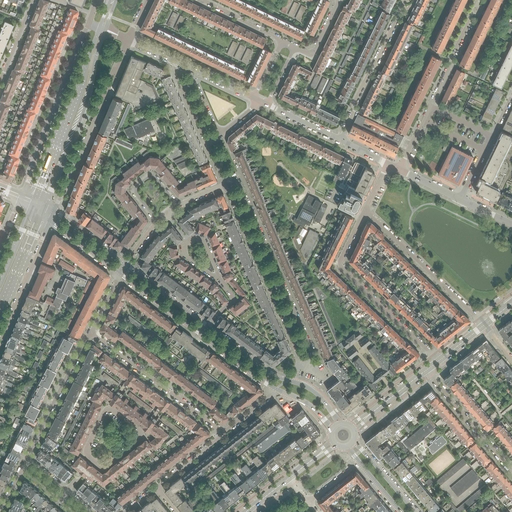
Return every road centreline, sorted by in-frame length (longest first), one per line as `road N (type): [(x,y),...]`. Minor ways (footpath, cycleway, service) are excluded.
road 1 (residential): [(436,361),(341,266),(365,209)]
road 2 (secondary): [(99,27),(31,202)]
road 3 (secondary): [(45,207),(104,29)]
road 4 (residential): [(88,22),(21,197)]
road 5 (residential): [(53,211),(127,39)]
road 6 (residential): [(478,0),(398,169)]
road 7 (residential): [(365,209),(483,325)]
road 8 (residential): [(340,141),(404,0)]
road 9 (residential): [(90,332),(27,458)]
road 10 (residential): [(253,98),(127,39)]
road 11 (residential): [(425,370),(511,471)]
road 12 (residential): [(0,340),(49,221)]
